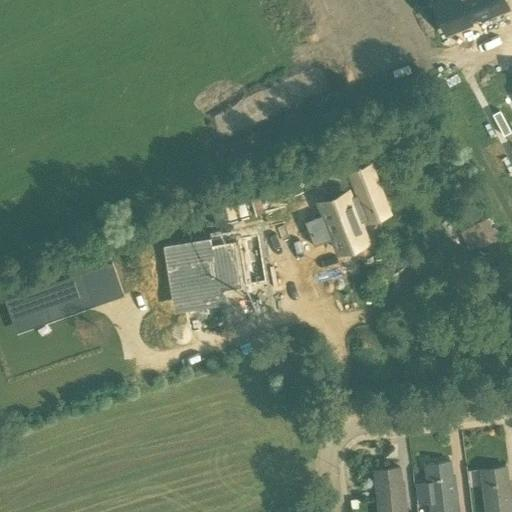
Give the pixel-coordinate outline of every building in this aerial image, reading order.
[(502,11),(497,0),(453,0),(455,2),(440,8),(450,33),(502,11)] [(415,135),(428,128),(416,102),(402,109),(415,135)] [(492,114),(498,124),(505,120),(499,110),(492,114)] [(451,140),(466,132),(456,112),(441,120),(451,140)] [(503,135),(510,131),(505,120),(498,124),(503,135)] [(301,224),(280,231),(289,255),(309,248),(314,262),(340,253),(330,221),(359,211),(347,178),(329,185),(337,206),(326,210),(323,204),(297,213),(301,224)] [(460,231),(469,250),(477,245),(478,248),(500,237),(490,216),(460,231)] [(448,250),(458,244),(454,237),(456,236),(450,226),(438,233),(448,250)] [(219,233),(195,240),(199,254),(160,266),(172,305),(211,293),(209,286),(232,279),(219,233)] [(455,280),(489,266),(484,256),(460,262),(449,266),(455,280)] [(108,264),(94,269),(102,295),(117,290),(108,264)] [(470,300),(497,289),(510,283),(502,264),(462,281),(470,300)] [(76,273),(5,297),(12,319),(39,310),(42,322),(64,314),(62,310),(74,306),(76,305),(77,303),(79,302),(80,300),(81,298),(81,296),(82,294),(82,292),(81,290),(81,287),(76,273)] [(446,336),(460,330),(453,316),(439,323),(446,336)] [(456,511),(458,511),(455,488),(453,488),(449,460),(425,463),(427,482),(417,483),(420,503),(430,501),(431,511),(456,511)] [(509,494),(505,465),(481,468),(486,511),(511,511),(511,504),(511,493),(509,494)] [(402,495),(399,466),(374,469),(379,511),(406,511),(404,494),(402,495)]
